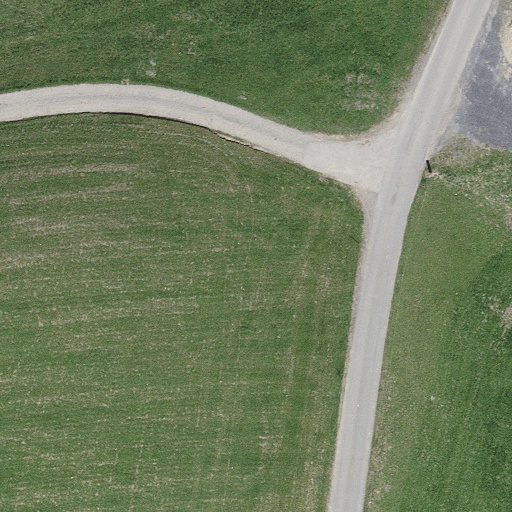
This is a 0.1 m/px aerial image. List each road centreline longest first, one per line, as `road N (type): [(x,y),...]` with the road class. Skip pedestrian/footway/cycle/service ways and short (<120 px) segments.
road 1 (unclassified): [(467,0),(398,177),(343,511)]
road 2 (track): [(398,177),(304,153),(187,108),(53,101),(0,112)]
